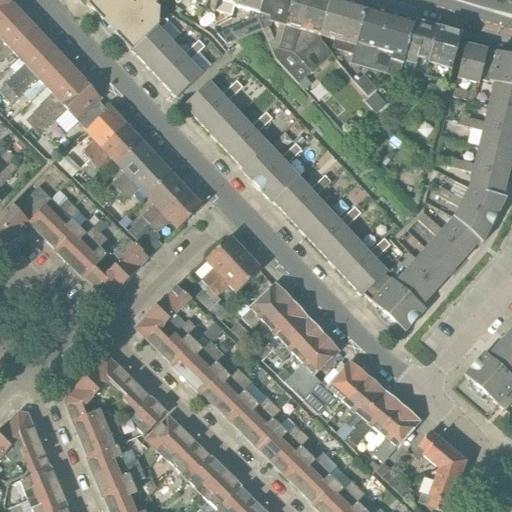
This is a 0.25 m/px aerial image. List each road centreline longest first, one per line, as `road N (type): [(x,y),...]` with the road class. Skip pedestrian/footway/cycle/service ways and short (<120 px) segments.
road 1 (residential): [(37,0),(235,206)]
road 2 (residential): [(235,206),(420,390)]
road 3 (residential): [(111,326),(291,511)]
road 4 (residential): [(235,206),(111,326)]
road 5 (residential): [(508,511),(471,441),(420,390)]
road 6 (residential): [(91,511),(37,375)]
road 7 (residential): [(420,390),(511,287)]
